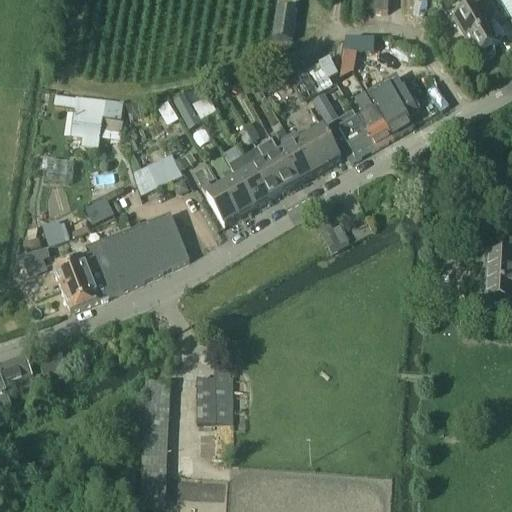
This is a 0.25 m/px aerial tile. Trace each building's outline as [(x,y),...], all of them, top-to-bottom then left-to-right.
[(387,17),(388,0),(364,0),(364,15),(387,17)] [(428,2),(414,0),(412,0),(410,17),(425,19),(428,2)] [(468,14),(454,23),(475,60),(480,57),(485,61),(491,60),(492,59),(493,58),(494,56),(494,55),(494,54),(493,49),(498,46),(485,24),(497,17),(493,11),(500,7),(495,0),(469,0),(463,4),(468,14)] [(292,44),(296,23),(297,13),(276,10),(271,41),(292,44)] [(275,80),(284,96),(294,90),(303,108),(319,99),(301,66),(275,80)] [(312,80),(322,97),(333,91),(323,74),(326,73),(323,68),(309,76),(312,80)] [(361,93),(358,86),(353,78),(352,78),(335,89),(344,104),(361,93)] [(202,95),(185,99),(193,113),(208,105),(202,95)] [(102,123),(120,126),(123,108),(55,100),(54,111),(74,114),(70,141),(85,143),(84,151),(98,153),(102,123)] [(412,132),(394,102),(373,115),(391,145),(412,132)] [(315,110),(320,120),(330,115),(324,105),(315,110)] [(143,121),(139,107),(125,108),(131,126),(143,121)] [(391,145),(373,115),(365,120),(355,126),(373,156),(391,145)] [(356,165),(373,156),(355,126),(333,139),(350,167),(355,164),(356,165)] [(245,134),(252,147),(260,143),(253,130),(245,134)] [(288,142),(284,137),(282,133),(275,137),(286,156),(279,160),(297,190),(311,182),(288,142)] [(295,138),(288,142),(311,182),(340,165),(323,135),(301,148),(295,138)] [(283,199),(259,158),(257,154),(241,163),(249,177),(267,208),(283,199)] [(267,154),(259,158),(283,199),(297,190),(279,160),(272,164),(267,154)] [(253,216),(230,175),(223,163),(216,167),(229,189),(221,193),(239,224),(253,216)] [(267,208),(249,177),(241,163),(228,171),(231,175),(230,175),(253,216),(267,208)] [(194,179),(201,192),(208,187),(214,185),(207,172),(194,179)] [(224,232),(239,224),(221,193),(214,197),(208,187),(201,192),(224,232)] [(83,216),(92,232),(113,220),(104,202),(91,209),(92,212),(83,216)] [(50,273),(68,319),(122,297),(189,266),(169,219),(82,254),(85,260),(50,273)] [(331,228),(317,234),(327,252),(339,246),(331,228)] [(511,243),(509,244),(508,260),(487,259),(485,303),(492,303),(491,319),(507,320),(507,304),(511,304),(511,243)] [(17,263),(14,271),(24,272),(42,265),(48,263),(47,255),(17,263)] [(69,376),(62,356),(38,365),(45,385),(69,376)] [(35,387),(25,360),(0,369),(0,416),(14,411),(6,389),(21,384),(24,391),(35,387)] [(196,429),(232,428),(230,368),(213,369),(213,385),(196,385),(196,429)] [(146,511),(163,511),(169,387),(146,386),(140,511),(146,511)]
